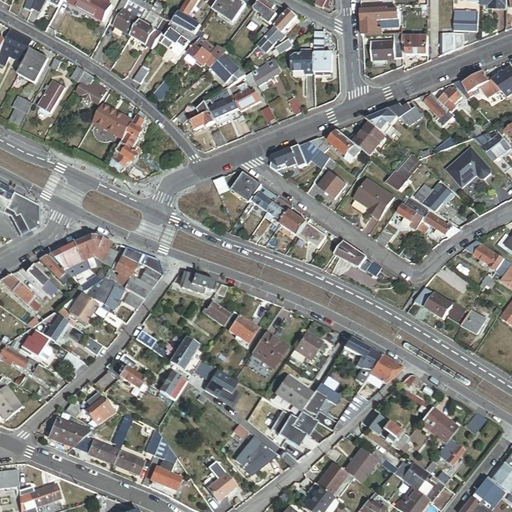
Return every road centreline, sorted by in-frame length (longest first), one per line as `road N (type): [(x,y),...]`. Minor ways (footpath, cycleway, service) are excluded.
road 1 (secondary): [(511,392),(327,285),(155,212)]
road 2 (residential): [(237,156),(415,280),(511,211)]
road 3 (residential): [(206,170),(154,115),(0,14)]
road 4 (secondary): [(183,256),(311,305),(418,364)]
road 5 (residential): [(12,444),(122,342),(183,256)]
road 6 (residential): [(253,511),(418,364)]
road 7 (residential): [(12,444),(168,511)]
road 8 (residential): [(356,107),(511,47)]
road 9 (residential): [(237,156),(356,107)]
